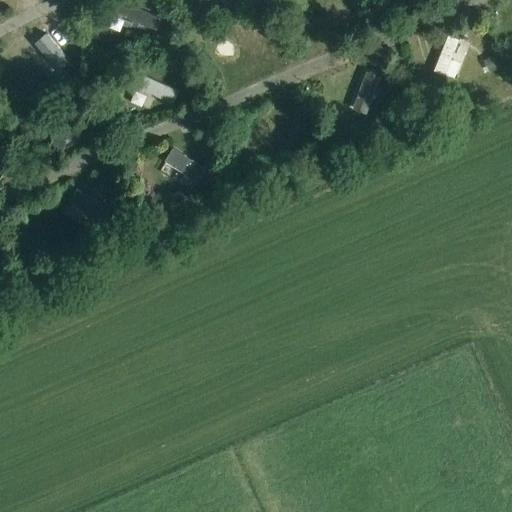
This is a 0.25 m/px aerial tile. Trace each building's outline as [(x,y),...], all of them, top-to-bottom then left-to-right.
[(511,23),(511,6),(503,5),(501,22),(511,23)] [(89,38),(91,27),(76,25),(75,37),(89,38)] [(0,48),(0,73),(26,81),(33,58),(0,48)] [(416,49),(401,78),(419,88),(427,72),(419,67),(426,54),(416,49)] [(112,82),(107,96),(141,110),(147,97),(112,82)] [(234,116),(225,130),(261,150),(270,136),(234,116)] [(146,187),(150,182),(162,190),(172,175),(141,154),(127,175),(146,187)]
